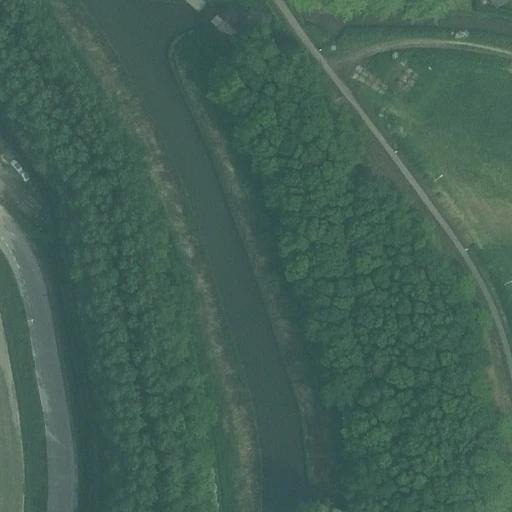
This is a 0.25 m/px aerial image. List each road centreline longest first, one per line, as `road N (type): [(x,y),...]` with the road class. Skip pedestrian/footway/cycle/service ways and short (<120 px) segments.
road 1 (unclassified): [(60,511),(58,412),(34,288),(0,227)]
road 2 (track): [(327,68),(414,44),(511,59)]
